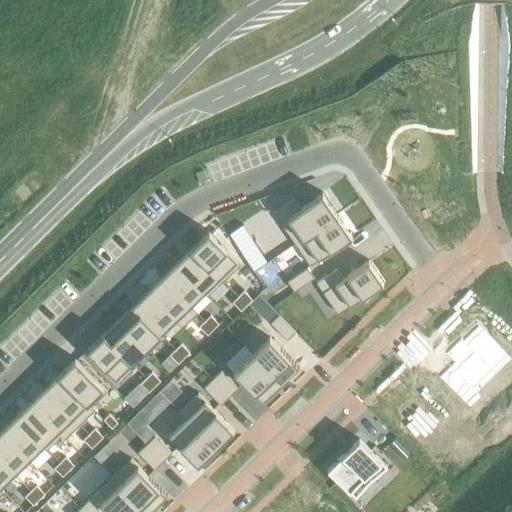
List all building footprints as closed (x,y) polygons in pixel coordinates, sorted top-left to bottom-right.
[(300,208),(280,221),(295,243),(337,215),(322,193),(300,208)] [(293,198),(273,212),(280,221),(300,208),(293,198)] [(337,215),(295,243),(309,265),(352,236),(337,215)] [(208,231),(190,248),(222,281),(240,263),(208,231)] [(190,248),(176,262),(208,295),(222,281),(190,248)] [(342,278),(322,291),(337,313),(361,297),(366,303),(381,288),(379,285),(383,282),(368,260),(342,278)] [(176,262),(161,277),(196,313),(197,312),(190,305),(203,292),(207,296),(208,295),(176,262)] [(307,267),(287,281),(294,291),(314,278),(307,267)] [(335,269),(316,282),(322,291),(342,278),(335,269)] [(161,277),(147,291),(182,327),(196,313),(161,277)] [(147,291),(132,305),(160,334),(174,321),(181,328),(182,327),(147,291)] [(243,291),(238,296),(246,305),(252,299),(243,291)] [(238,296),(232,302),(240,310),(246,305),(238,296)] [(132,305),(117,319),(146,348),(160,334),(132,305)] [(278,314),(269,323),(286,340),(295,331),(278,314)] [(210,315),(204,321),(212,329),(218,323),(210,315)] [(117,319),(103,334),(135,366),(132,362),(146,348),(117,319)] [(204,321),(198,326),(207,335),(212,329),(204,321)] [(469,349),(448,370),(491,414),(505,400),(482,376),(500,358),(506,364),(511,357),(511,346),(495,330),(493,332),(486,324),(465,345),(469,349)] [(103,334),(87,349),(118,382),(135,366),(103,334)] [(269,337),(251,354),(280,384),(298,367),(269,337)] [(181,343),(175,349),(183,357),(189,352),(181,343)] [(175,349),(169,354),(177,363),(183,357),(175,349)] [(251,354),(233,372),(262,402),(280,384),(251,354)] [(74,358),(58,374),(93,410),(94,409),(91,406),(106,390),(74,358)] [(221,370),(212,379),(229,396),(238,388),(221,370)] [(151,372),(146,378),(154,386),(160,381),(151,372)] [(58,374),(44,388),(79,424),(93,410),(58,374)] [(146,378),(140,383),(148,392),(154,386),(146,378)] [(212,379),(203,387),(220,405),(229,396),(212,379)] [(405,393),(387,411),(432,456),(443,445),(435,437),(452,420),(450,417),(460,407),(439,385),(428,395),(420,387),(409,397),(405,393)] [(44,388),(29,402),(64,438),(79,424),(44,388)] [(198,393),(180,410),(215,447),(234,429),(198,393)] [(29,402),(15,416),(46,449),(60,436),(64,439),(64,438),(29,402)] [(185,419),(168,435),(197,464),(215,447),(180,410),(178,412),(185,419)] [(109,414),(103,419),(111,428),(117,422),(109,414)] [(15,416),(0,430),(28,460),(42,446),(46,450),(46,449),(15,416)] [(94,428),(88,434),(97,442),(102,437),(94,428)] [(0,430),(0,459),(14,474),(28,460),(0,430)] [(88,434),(83,439),(91,448),(97,442),(88,434)] [(154,435),(146,444),(163,461),(171,452),(154,435)] [(359,438),(327,469),(355,498),(386,467),(359,438)] [(146,444),(137,452),(154,469),(163,461),(146,444)] [(65,457),(59,462),(68,470),(73,465),(65,457)] [(131,458),(112,477),(146,511),(148,511),(166,495),(131,458)] [(0,459),(0,489),(3,492),(3,491),(0,488),(14,474),(0,459)] [(59,462),(54,468),(62,476),(68,470),(59,462)] [(146,511),(112,477),(93,495),(109,511),(146,511)] [(36,485),(30,491),(38,499),(44,494),(36,485)] [(30,491),(24,496),(33,505),(38,499),(30,491)] [(99,511),(88,500),(80,508),(83,511),(99,511)]
